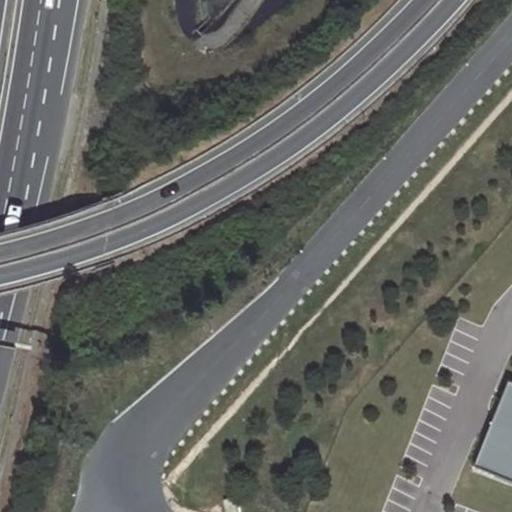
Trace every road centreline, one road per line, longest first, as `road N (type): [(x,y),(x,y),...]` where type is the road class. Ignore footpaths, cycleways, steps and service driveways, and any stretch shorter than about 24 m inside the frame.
road 1 (residential): [(511,42),(125,449),(120,482),(137,511)]
road 2 (motorway): [(0,273),(159,222),(253,171),(338,111),(454,0)]
road 3 (motorway): [(422,0),(322,92),(238,152),(136,207),(0,250)]
road 4 (motorway): [(0,234),(34,51)]
